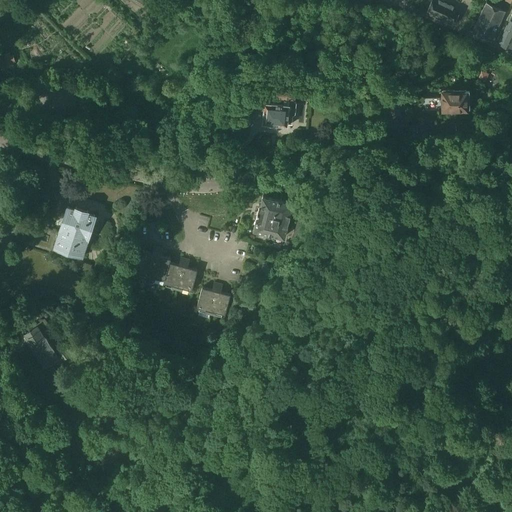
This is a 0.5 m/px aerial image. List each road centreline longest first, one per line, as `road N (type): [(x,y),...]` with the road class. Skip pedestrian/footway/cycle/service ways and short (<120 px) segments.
road 1 (tertiary): [(511,131),(343,140),(251,178),(211,185),(0,144)]
road 2 (unclassified): [(85,511),(0,383)]
road 3 (residential): [(511,54),(388,0)]
